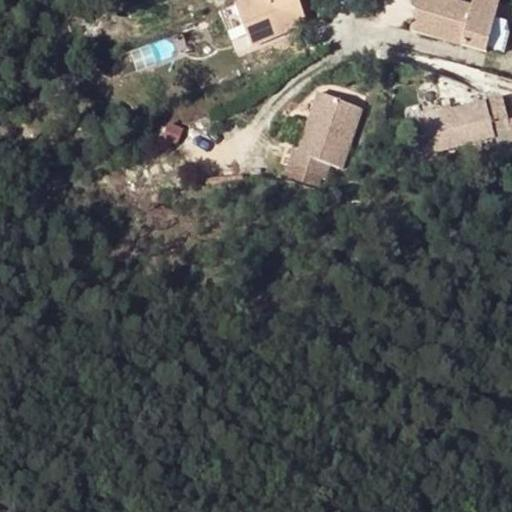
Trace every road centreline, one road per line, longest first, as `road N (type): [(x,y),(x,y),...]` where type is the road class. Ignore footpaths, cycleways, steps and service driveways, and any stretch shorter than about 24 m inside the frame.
road 1 (residential): [(340,32),(481,78)]
road 2 (residential): [(340,32),(331,51),(254,126)]
